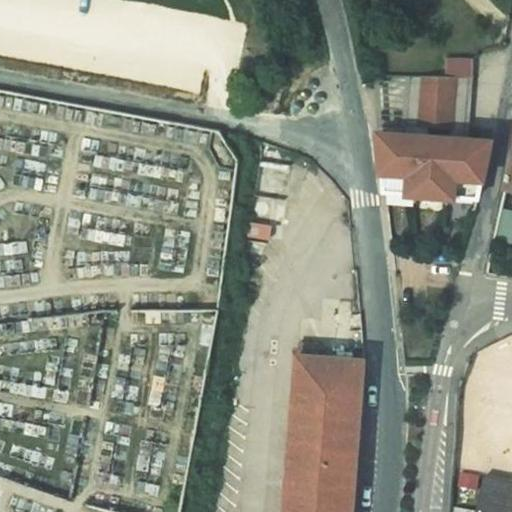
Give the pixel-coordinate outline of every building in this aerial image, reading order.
[(470,77),(473,77),(473,58),(447,58),(446,76),(470,77)] [(446,76),(410,75),(407,125),(466,130),(470,77),(446,76)] [(421,135),(381,132),(385,189),(480,196),(488,156),(479,156),(480,139),(452,137),(451,150),(420,148),(421,135)] [(452,137),(421,135),(420,148),(451,150),(452,137)] [(491,140),(480,139),(479,156),(488,156),(491,140)] [(511,211),(501,209),(495,237),(511,240),(511,211)] [(352,511),(360,421),(361,421),(362,411),(361,411),(365,360),(334,357),(316,356),(316,346),(301,345),(287,511),(352,511)] [(478,511),(511,511),(511,481),(487,476),(478,511)]
